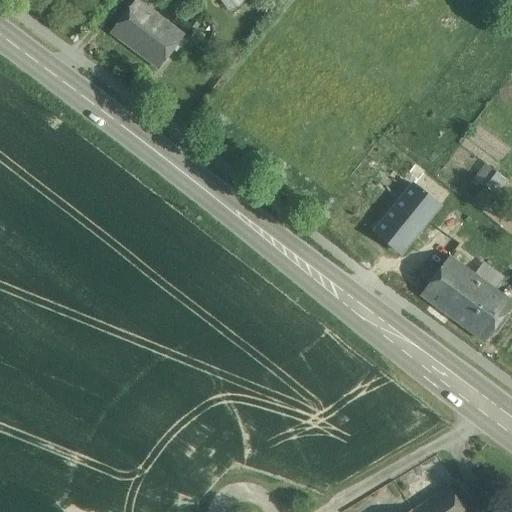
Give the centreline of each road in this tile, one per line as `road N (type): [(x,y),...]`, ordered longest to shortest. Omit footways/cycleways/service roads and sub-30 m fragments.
road 1 (primary): [(494,413),(0,34)]
road 2 (unclassified): [(327,511),(494,413)]
